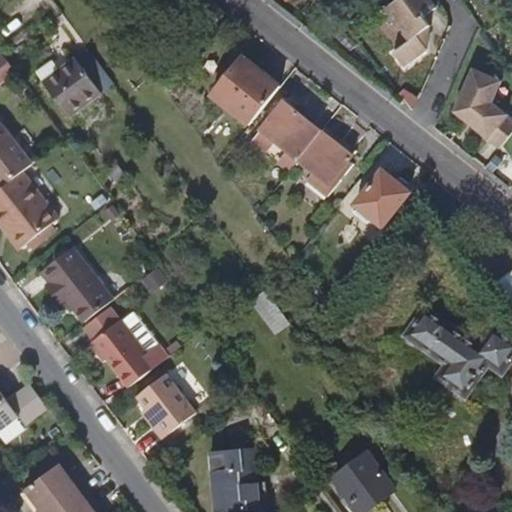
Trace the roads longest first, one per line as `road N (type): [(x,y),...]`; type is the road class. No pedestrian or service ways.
road 1 (residential): [(240,0),(511,215)]
road 2 (residential): [(0,301),(164,511)]
